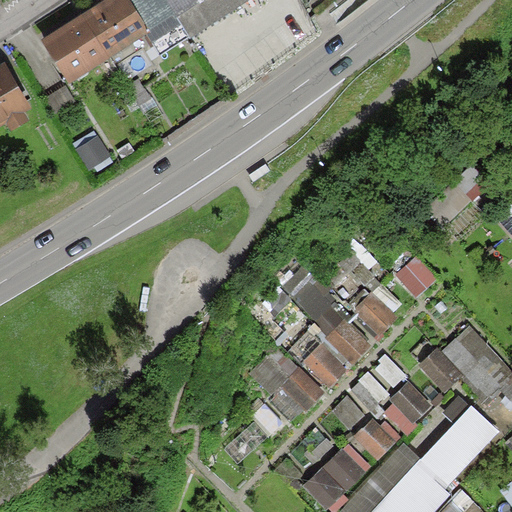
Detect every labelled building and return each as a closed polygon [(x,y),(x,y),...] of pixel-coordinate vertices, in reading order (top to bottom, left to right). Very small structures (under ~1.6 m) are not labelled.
[(92,0),(81,7),(106,47),(142,24),(158,48),(189,29),(170,0),(92,0)] [(170,0),(189,29),(234,0),(170,0)] [(106,47),(81,7),(41,32),(67,72),(106,47)] [(144,56),(137,44),(112,59),(120,71),(144,56)] [(0,59),(0,112),(26,97),(4,58),(0,59)] [(98,168),(112,157),(96,135),(81,145),(98,168)] [(272,171),(266,161),(249,172),(255,182),(272,171)] [(446,222),(484,192),(477,182),(438,213),(446,222)] [(433,274),(411,250),(396,263),(418,287),(433,274)] [(391,309),(369,287),(354,302),(375,324),(391,309)] [(363,338),(342,315),(328,328),(349,350),(363,338)] [(472,347),(456,330),(444,340),(460,358),(472,347)] [(340,362),(317,340),(305,353),(328,375),(340,362)] [(438,344),(422,358),(444,383),(460,369),(438,344)] [(284,367),(264,349),(249,364),(269,382),(284,367)] [(316,384),(298,365),(284,378),(303,397),(316,384)] [(424,397),(404,377),(391,390),(411,410),(424,397)] [(281,416),(262,397),(251,408),(270,428),(281,416)] [(498,425),(470,398),(413,457),(415,459),(363,511),(424,511),(446,489),(441,484),(498,425)] [(390,434),(369,415),(355,430),(375,449),(390,434)] [(361,465),(338,442),(323,457),(346,480),(361,465)] [(341,487),(316,464),(304,478),(329,500),(341,487)] [(511,480),(502,492),(511,500),(511,480)]
